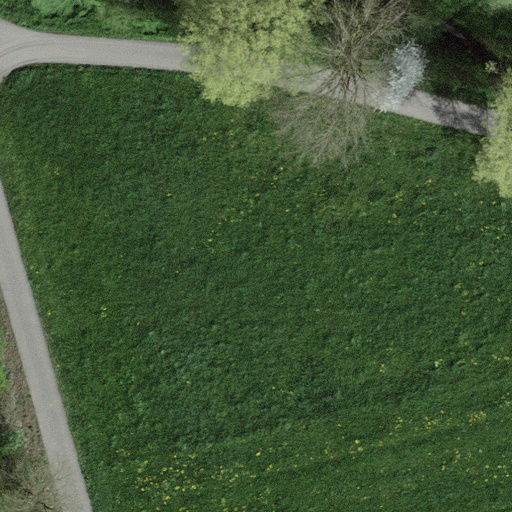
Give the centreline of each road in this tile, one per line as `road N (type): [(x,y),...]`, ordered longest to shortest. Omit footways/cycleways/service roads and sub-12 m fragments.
road 1 (track): [(511,129),(263,68),(0,47)]
road 2 (track): [(0,227),(79,511)]
